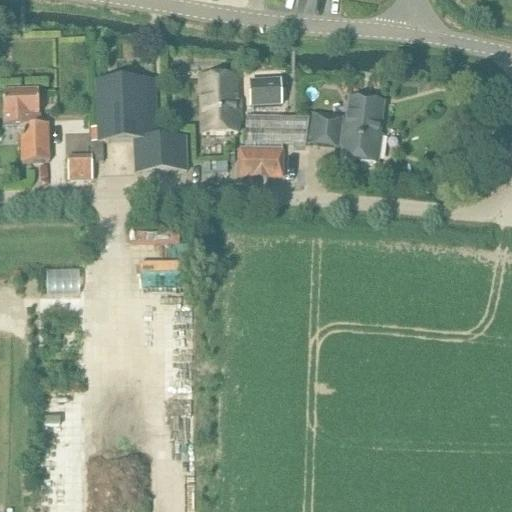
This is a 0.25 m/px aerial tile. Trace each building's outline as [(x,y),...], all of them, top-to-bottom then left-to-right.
[(236,106),(235,80),(199,81),(201,137),(237,136),(237,116),(234,116),(233,106),(236,106)] [(95,85),(97,145),(133,144),(135,176),(186,174),(185,140),(157,142),(155,83),(95,85)] [(264,84),(249,85),(250,109),(280,108),(279,83),(264,84)] [(49,164),(48,127),(39,127),(38,94),(2,95),(4,129),(20,129),(21,165),(49,164)] [(380,106),(352,102),(348,131),(341,130),(342,120),(310,116),(310,121),(246,119),(245,150),(240,150),(239,178),(240,178),(240,173),(281,174),(281,179),(282,179),(282,147),(305,147),(306,145),(338,150),(339,147),(346,148),(344,161),(377,165),(381,139),(376,138),(380,106)] [(79,157),(67,158),(68,181),(92,181),(92,157),(79,157)] [(47,297),(81,296),(80,270),(46,271),(47,297)]
